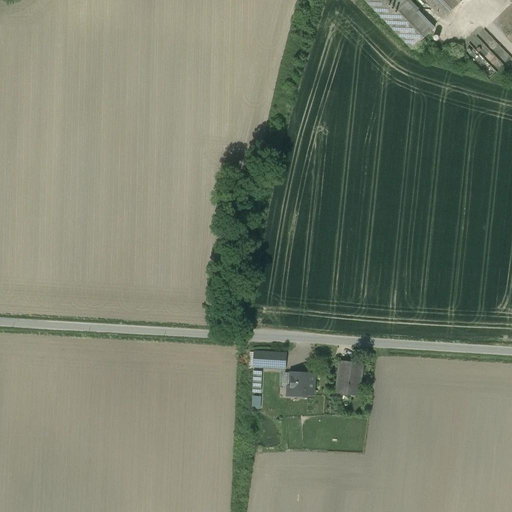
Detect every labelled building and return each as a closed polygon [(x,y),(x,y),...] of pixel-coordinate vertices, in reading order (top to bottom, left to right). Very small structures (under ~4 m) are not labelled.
[(434,28),(407,0),(366,0),(412,48),(434,28)] [(424,0),(443,19),(462,0),(461,0),(424,0)] [(287,354),(254,352),(253,367),(286,369),(287,354)] [(363,364),(339,360),(335,393),(359,397),(363,364)] [(265,370),(256,370),(255,408),(263,408),(264,394),(265,394),(265,370)] [(314,374),(292,373),(291,387),(288,387),(288,394),(290,395),(304,396),(304,394),(312,394),(314,374)]
